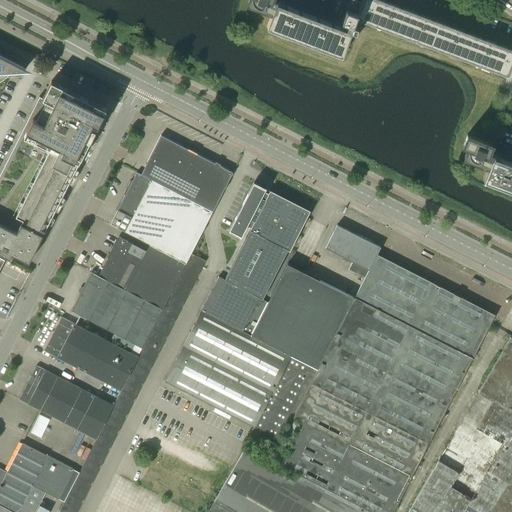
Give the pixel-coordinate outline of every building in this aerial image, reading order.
[(267,26),(268,26),(341,54),(342,55),(356,17),(358,18),(359,19),(359,18),(507,74),(507,75),(511,63),(511,51),(375,0),(364,0),(363,5),(360,4),(361,2),(360,2),(360,3),(347,9),(346,9),(341,21),(346,23),(343,30),(275,4),(276,0),(253,0),(252,5),(267,10),(266,11),(267,11),(272,12),(267,26)] [(0,76),(1,76),(3,75),(5,73),(23,72),(25,68),(0,55),(0,76)] [(29,262),(95,130),(90,127),(92,124),(97,126),(104,113),(99,111),(101,106),(51,81),(42,98),(39,96),(0,173),(0,253),(10,258),(12,254),(29,262)] [(484,180),(511,190),(511,165),(491,158),(493,153),(488,151),(491,144),(487,142),(487,141),(486,141),(486,142),(467,134),(463,145),(467,147),(463,157),(483,164),(483,165),(483,164),(488,166),(483,180),(484,180)] [(144,168),(141,174),(212,211),(232,172),(220,166),(219,166),(214,163),(196,154),(188,149),(161,135),(147,162),(144,168)] [(205,260),(191,254),(212,211),(141,174),(136,172),(132,181),(130,180),(127,187),(128,188),(117,210),(131,218),(124,232),(149,245),(186,264),(200,271),(205,260)] [(246,226),(250,228),(249,230),(224,279),(218,277),(201,310),(164,381),(187,393),(253,427),(250,433),(277,447),(293,417),(318,368),(251,336),(267,302),(264,300),(262,299),(287,250),(289,251),(309,211),(270,191),(268,193),(264,191),(266,188),(265,187),(265,188),(254,183),(229,230),(240,236),(240,237),(241,237),(246,226)] [(392,511),(438,424),(494,314),(377,254),(380,247),(373,243),(373,241),(356,232),(355,234),(354,233),(354,234),(348,231),(348,230),(337,225),(325,248),(352,261),(348,270),(364,278),(354,298),(318,368),(293,417),(303,423),(281,465),(299,474),(372,511),(392,511)] [(98,276),(163,309),(186,264),(149,245),(146,251),(118,237),(98,276)] [(163,309),(139,355),(138,356),(121,390),(114,404),(96,439),(79,472),(64,502),(59,511),(76,511),(131,406),(177,316),(200,271),(186,264),(163,309)] [(251,336),(318,368),(354,298),(287,264),(267,302),(251,336)] [(113,333),(135,344),(131,351),(139,355),(163,309),(98,276),(91,272),(83,288),(81,289),(80,291),(80,293),(71,311),(113,333)] [(45,349),(44,350),(121,390),(138,356),(61,317),(60,318),(61,319),(56,327),(55,328),(56,329),(53,334),(52,334),(52,335),(45,349)] [(131,351),(135,344),(113,333),(110,340),(131,351)] [(511,511),(511,338),(510,337),(459,424),(407,511),(511,511)] [(19,399),(68,424),(96,439),(114,404),(37,364),(36,366),(31,376),(30,376),(31,377),(28,382),(27,382),(22,392),(22,393),(23,393),(20,398),(19,398),(19,399)] [(39,414),(30,432),(41,438),(49,419),(39,414)] [(0,504),(14,511),(34,511),(45,492),(64,502),(79,472),(22,442),(7,472),(0,468),(0,504)] [(372,511),(299,474),(295,481),(243,451),(207,511),(372,511)]
